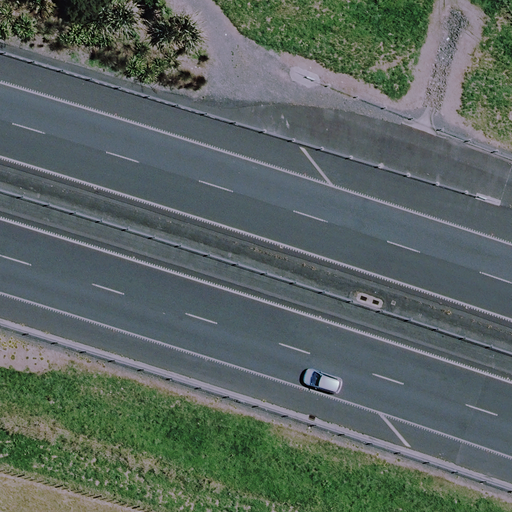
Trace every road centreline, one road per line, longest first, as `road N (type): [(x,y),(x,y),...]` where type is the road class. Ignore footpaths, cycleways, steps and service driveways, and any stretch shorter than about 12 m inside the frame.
road 1 (motorway): [(0,117),(215,182),(511,287)]
road 2 (motorway): [(511,438),(0,270)]
road 3 (track): [(215,182),(242,64),(181,0)]
